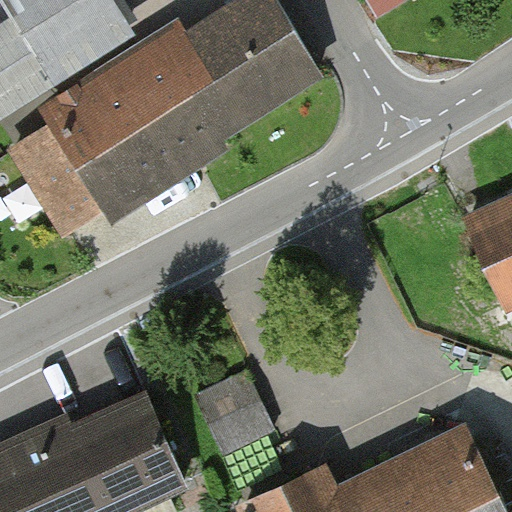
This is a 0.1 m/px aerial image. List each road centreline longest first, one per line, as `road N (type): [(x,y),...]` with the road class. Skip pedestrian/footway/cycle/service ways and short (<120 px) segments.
road 1 (unclassified): [(395,126),(347,169),(0,350)]
road 2 (unclassified): [(317,0),(395,126)]
road 3 (unclassified): [(511,73),(461,106),(395,126)]
